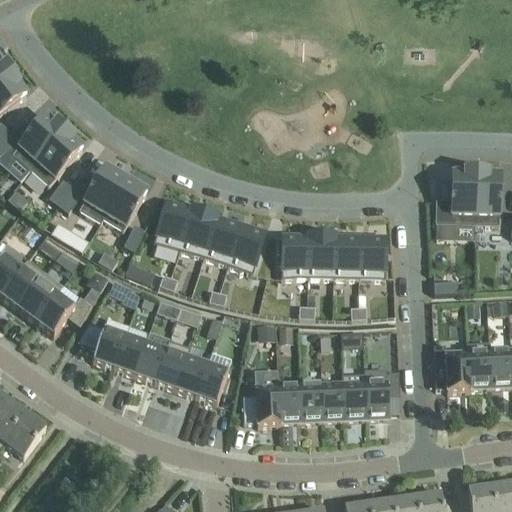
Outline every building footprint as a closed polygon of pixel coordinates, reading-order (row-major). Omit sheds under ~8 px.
[(0,89),(11,81),(4,72),(2,73),(0,70),(0,89)] [(11,81),(0,89),(0,119),(24,101),(16,92),(18,90),(11,81)] [(17,154),(35,170),(64,137),(55,130),(53,131),(44,123),(17,154)] [(0,144),(8,137),(0,128),(0,144)] [(0,160),(16,145),(8,137),(0,144),(0,160)] [(73,145),(64,137),(35,170),(53,185),(80,155),(71,147),(73,145)] [(84,208),(104,220),(125,185),(104,173),(84,208)] [(474,232),(474,222),(475,179),(463,179),(463,182),(451,181),(450,208),(435,207),(434,231),(474,232)] [(487,180),(475,179),(474,222),(498,223),(499,182),(487,182),(487,180)] [(145,198),(125,185),(104,220),(125,233),(145,198)] [(56,214),(71,193),(62,186),(46,207),(56,214)] [(81,200),(71,193),(56,214),(66,221),(81,200)] [(155,249),(181,257),(194,215),(169,207),(155,249)] [(205,264),(218,223),(219,221),(194,214),(194,215),(181,257),(205,264)] [(205,264),(230,272),(243,231),(218,223),(205,264)] [(82,255),(88,244),(55,227),(49,239),(82,255)] [(121,255),(132,260),(144,237),(133,231),(121,255)] [(268,238),(243,231),(230,272),(255,280),(268,238)] [(309,285),(335,286),(335,242),(336,240),(310,240),(310,241),(309,285)] [(282,285),(309,285),(310,241),(283,241),(282,285)] [(366,242),(335,242),(335,286),(365,286),(366,242)] [(388,243),(366,242),(365,286),(387,287),(388,243)] [(55,266),(61,256),(44,244),(37,253),(55,266)] [(97,268),(111,276),(117,266),(104,258),(97,268)] [(0,301),(1,302),(24,271),(23,270),(20,274),(3,261),(0,265),(0,301)] [(140,286),(144,275),(130,270),(126,280),(140,286)] [(1,302),(18,315),(41,283),(24,271),(1,302)] [(161,292),(169,295),(173,283),(165,280),(161,292)] [(18,315),(35,328),(59,296),(41,283),(18,315)] [(173,283),(169,295),(176,297),(180,286),(173,283)] [(109,296),(122,302),(127,290),(114,284),(109,296)] [(430,289),(431,301),(457,299),(456,287),(430,289)] [(59,296),(35,328),(53,341),(66,325),(80,333),(92,312),(79,304),(69,317),(53,305),(60,297),(59,296)] [(210,308),(218,310),(221,299),(213,297),(210,308)] [(229,301),(221,299),(218,310),(226,312),(229,301)] [(152,313),(155,305),(145,301),(142,310),(152,313)] [(492,304),(493,318),(507,317),(506,304),(492,304)] [(467,323),(479,322),(479,308),(467,309),(467,323)] [(155,321),(165,324),(169,312),(159,309),(155,321)] [(308,325),(309,313),(301,312),(300,324),(308,325)] [(317,314),(309,313),(308,325),(316,326),(317,314)] [(351,326),(359,326),(359,314),(351,314),(351,326)] [(367,314),(359,314),(359,326),(367,326),(367,314)] [(179,318),(175,328),(183,330),(186,320),(179,318)] [(214,318),(211,328),(220,331),(223,322),(214,318)] [(261,329),(262,344),(275,343),(274,329),(261,329)] [(294,353),(293,329),(280,329),(281,353),(294,353)] [(92,367),(114,375),(125,342),(104,335),(92,367)] [(306,337),(298,337),(298,347),(306,347),(306,337)] [(363,352),(362,337),(342,338),(343,353),(363,352)] [(145,349),(125,342),(114,375),(134,382),(145,349)] [(320,343),(321,356),(330,355),(330,342),(320,343)] [(134,382),(155,389),(169,346),(168,346),(165,356),(145,349),(134,382)] [(188,358),(189,353),(169,346),(155,389),(175,396),(188,358)] [(491,393),(489,348),(467,349),(469,397),(470,397),(470,394),(491,393)] [(489,348),(491,393),(511,392),(510,354),(490,355),(489,348)] [(447,398),(469,397),(467,349),(466,349),(466,357),(445,358),(445,351),(433,351),(434,378),(446,377),(447,398)] [(195,403),(206,371),(208,365),(188,358),(175,396),(195,403)] [(208,371),(206,371),(195,403),(217,410),(228,378),(208,371)] [(365,380),(365,387),(367,424),(388,424),(387,405),(390,405),(399,405),(398,378),(385,379),(385,374),(365,375),(365,380)] [(367,424),(365,387),(365,380),(341,381),(342,388),(343,425),(367,424)] [(230,384),(227,393),(233,395),(236,386),(230,384)] [(323,426),(343,425),(342,388),(321,389),(323,426)] [(321,389),(300,390),(301,427),(323,426),(321,389)] [(301,427),(300,390),(279,391),(278,391),(280,428),(301,427)] [(257,428),(257,432),(281,431),(280,428),(278,391),(255,392),(256,402),(243,403),(244,429),(257,428)] [(26,419),(6,405),(0,413),(0,445),(4,449),(26,419)] [(26,419),(4,449),(24,463),(45,434),(26,419)] [(72,495),(72,496),(80,486),(68,477),(60,487),(72,495)] [(72,495),(60,487),(54,495),(65,503),(72,495)] [(0,505),(9,495),(0,488),(0,505)] [(511,511),(511,488),(491,492),(494,511),(511,511)] [(469,511),(494,511),(491,492),(467,495),(469,511)] [(442,511),(440,499),(416,502),(417,511),(442,511)] [(417,511),(416,502),(392,506),(393,511),(417,511)]
